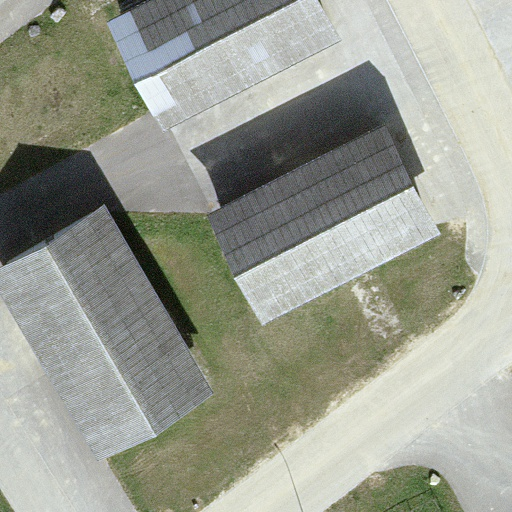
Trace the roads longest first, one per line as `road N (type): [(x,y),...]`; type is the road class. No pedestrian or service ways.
road 1 (track): [(511,316),(343,460),(264,511)]
road 2 (track): [(432,0),(511,147)]
